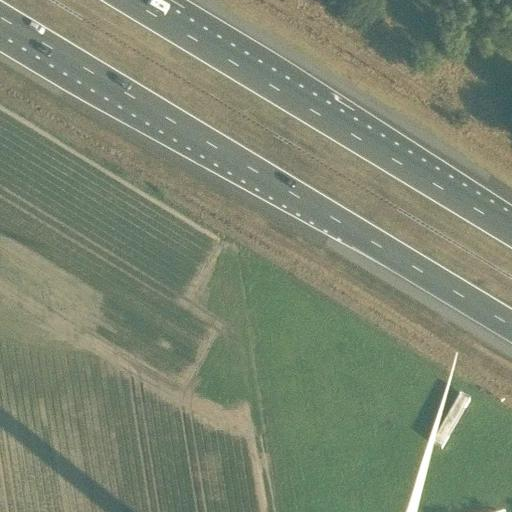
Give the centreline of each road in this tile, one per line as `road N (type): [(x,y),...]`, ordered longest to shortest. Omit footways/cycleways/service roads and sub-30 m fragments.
road 1 (motorway): [(0,18),(511,327)]
road 2 (motorway): [(511,232),(127,0)]
